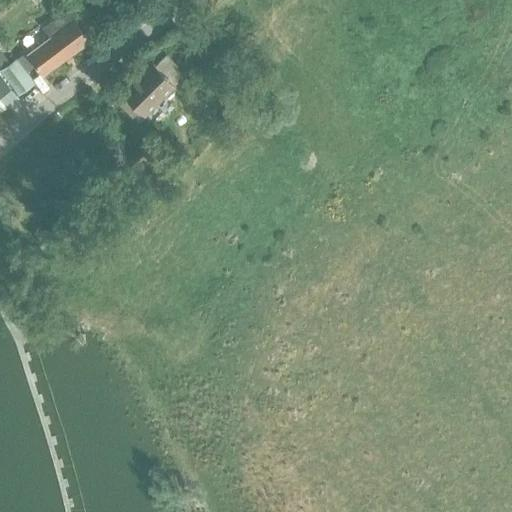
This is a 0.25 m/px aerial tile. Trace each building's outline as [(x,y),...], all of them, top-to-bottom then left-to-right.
[(50,36),(27,53),(44,76),(91,41),(68,10),(43,27),(50,36)] [(0,70),(18,96),(36,83),(35,81),(20,61),(17,58),(10,63),(0,47),(0,64),(3,68),(0,70)] [(123,93),(117,99),(133,115),(139,109),(145,115),(176,85),(174,82),(185,72),(168,53),(156,64),(154,61),(121,91),(123,93)] [(20,61),(35,81),(39,78),(24,57),(20,61)] [(0,113),(20,98),(18,96),(0,70),(0,69),(0,113)] [(128,175),(122,180),(139,197),(149,188),(152,192),(178,166),(153,141),(123,170),(128,175)]
